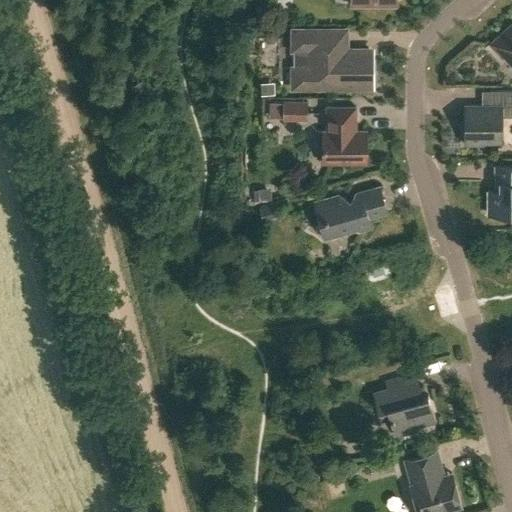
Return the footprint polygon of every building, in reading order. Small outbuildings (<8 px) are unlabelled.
[(502,57),(504,56),(511,65),(511,25),(504,33),(502,32),(489,43),(502,57)] [(310,71),(316,78),(316,85),(370,85),(370,50),(345,50),(345,47),(322,47),(322,31),(294,31),(294,48),(310,48),(310,53),(308,55),(308,65),(310,67),(310,71)] [(511,90),(490,91),(490,105),(464,105),(464,144),(483,144),(483,142),(501,142),(501,116),(511,115),(511,90)] [(283,117),(307,117),(307,101),(283,101),(283,102),(271,102),(271,116),(283,117)] [(318,146),(322,146),(322,162),(366,162),(366,130),(356,130),(356,106),(326,106),(326,130),(318,130),(318,146)] [(511,213),(511,165),(495,165),(495,190),(488,190),(488,214),(511,213)] [(368,217),(387,212),(380,186),(356,192),(350,202),(338,195),(314,201),(320,221),(316,228),(330,237),(350,231),(352,227),(359,231),(371,227),(368,217)] [(286,198),(264,205),(268,218),(281,214),(280,209),(288,206),(286,198)] [(415,373),(385,381),(387,388),(374,392),(378,410),(388,407),(396,435),(415,429),(414,426),(435,420),(428,394),(422,396),(415,373)] [(412,484),(411,484),(418,511),(436,511),(461,505),(452,472),(443,475),(437,450),(405,459),(412,484)] [(395,468),(391,456),(376,460),(379,473),(395,468)]
